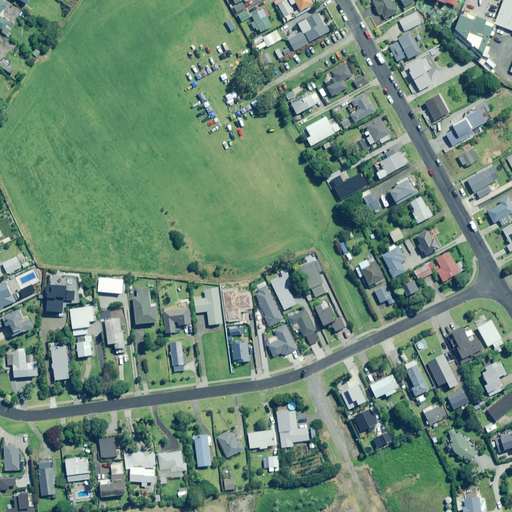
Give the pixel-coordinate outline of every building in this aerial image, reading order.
[(7,5),(0,0),(0,28),(9,34),(15,25),(4,17),(6,13),(3,11),(7,5)] [(287,1),(285,2),(283,0),(278,0),(274,3),(275,6),(277,5),(284,17),(293,12),(287,1)] [(288,0),(291,6),(296,3),(300,11),(313,5),(310,0),(288,0)] [(373,0),(372,1),(373,3),(372,4),(378,14),(379,13),(379,15),(381,14),(384,19),(398,11),(394,3),(393,4),(390,0),(373,0)] [(511,0),(501,0),(494,20),(511,26),(511,0)] [(245,9),(243,3),(234,8),(236,13),(245,9)] [(272,27),(262,10),(251,16),(261,33),(272,27)] [(250,18),(246,11),(238,16),(242,22),(250,18)] [(328,23),(322,11),(298,24),(302,32),(288,40),(294,51),(330,32),(326,24),(328,23)] [(420,22),(415,11),(398,20),(403,31),(420,22)] [(472,17),(459,13),(450,36),(479,61),(491,24),(484,22),(485,18),(474,13),(472,17)] [(235,29),(229,19),(224,22),(231,32),(235,29)] [(420,51),(408,30),(396,36),(397,39),(388,45),(396,60),(406,55),(407,57),(420,51)] [(280,39),(276,31),(267,36),(271,44),(280,39)] [(267,46),(261,37),(253,42),(258,51),(267,46)] [(283,57),(279,50),(275,52),(279,59),(283,57)] [(272,62),(267,54),(262,57),(267,65),(272,62)] [(406,67),(419,90),(431,83),(425,70),(430,67),(424,57),(406,67)] [(353,77),(347,66),(333,74),(337,82),(327,88),(332,97),(347,88),(344,82),(353,77)] [(366,84),(363,77),(353,82),(357,89),(366,84)] [(316,90),(312,83),(308,85),(312,92),(316,90)] [(305,91),(302,87),(295,91),(298,95),(305,91)] [(296,96),(292,90),(285,94),(288,100),(296,96)] [(321,102),(315,92),(291,106),(296,116),(321,102)] [(449,111),(438,92),(423,101),(434,120),(449,111)] [(365,93),(352,101),(355,106),(358,105),(361,109),(350,116),(355,124),(376,111),(365,93)] [(490,111),(486,103),(475,109),(477,112),(453,126),(455,129),(445,134),(452,147),(474,135),(472,131),(492,120),(488,112),(490,111)] [(335,134),(326,117),(306,128),(311,137),(307,139),(311,147),(335,134)] [(352,126),(348,119),(341,123),(345,130),(352,126)] [(391,139),(380,119),(367,127),(369,131),(364,134),(370,145),(380,140),(382,144),(391,139)] [(369,149),(362,139),(357,143),(363,152),(369,149)] [(392,151),(389,145),(379,149),(383,156),(392,151)] [(479,160),(473,149),(462,155),(468,166),(479,160)] [(380,180),(406,165),(409,163),(406,159),(403,160),(399,153),(380,163),(383,170),(376,174),(380,180)] [(499,180),(492,165),(476,173),(477,175),(467,181),(473,193),(476,192),(479,199),(492,192),(488,185),(499,180)] [(396,203),(416,190),(409,179),(389,191),(396,203)] [(380,208),(372,194),(363,199),(371,213),(380,208)] [(427,208),(421,197),(410,203),(415,212),(412,213),(418,224),(433,216),(428,207),(427,208)] [(511,220),(509,216),(511,214),(511,204),(511,205),(508,198),(499,203),(501,205),(487,213),(493,224),(499,221),(502,226),(511,220)] [(511,224),(502,230),(510,245),(506,247),(510,253),(511,251),(511,224)] [(442,247),(436,236),(440,234),(436,226),(432,228),(427,231),(416,237),(420,245),(418,246),(422,253),(424,251),(426,256),(442,247)] [(403,238),(399,229),(389,234),(394,243),(403,238)] [(401,263),(404,262),(402,258),(404,257),(399,248),(397,249),(390,252),(381,257),(389,270),(393,279),(405,272),(401,263)] [(436,260),(438,263),(430,267),(428,264),(413,272),(418,282),(433,273),(435,276),(438,275),(442,283),(460,273),(449,253),(436,260)] [(309,284),(313,293),(315,298),(326,293),(322,285),(324,284),(319,274),(324,272),(316,254),(306,258),(308,263),(300,267),(309,284)] [(22,268),(17,257),(2,264),(7,275),(22,268)] [(373,257),(367,260),(359,264),(360,267),(355,269),(360,278),(364,276),(369,286),(375,283),(376,285),(385,281),(373,257)] [(46,276),(45,300),(44,312),(67,314),(68,304),(78,304),(79,278),(46,276)] [(288,284),(284,277),(278,280),(278,278),(270,282),(284,311),(296,305),(287,285),(288,284)] [(123,280),(99,278),(98,292),(122,294),(123,280)] [(417,286),(414,280),(402,286),(407,297),(419,291),(417,286)] [(15,303),(7,283),(0,285),(0,310),(4,309),(3,308),(15,303)] [(395,302),(386,285),(374,291),(380,304),(387,300),(390,305),(395,302)] [(268,289),(267,286),(258,290),(260,293),(255,295),(270,327),(285,320),(270,288),(268,289)] [(151,307),(149,288),(136,290),(137,297),(132,298),(136,325),(158,322),(156,306),(151,307)] [(222,324),(217,288),(203,291),(204,296),(194,298),(196,314),(207,312),(209,326),(222,324)] [(336,319),(329,302),(314,308),(322,327),(331,323),(335,332),(345,328),(340,317),(336,319)] [(94,322),(92,307),(70,310),(73,330),(75,329),(76,336),(88,334),(87,328),(90,328),(90,322),(94,322)] [(191,324),(189,308),(163,312),(166,334),(181,332),(180,326),(191,324)] [(24,322),(18,310),(4,317),(13,338),(33,328),(29,319),(24,322)] [(315,332),(305,310),(288,318),(292,326),(298,340),(315,332)] [(119,319),(111,320),(110,312),(100,313),(102,322),(105,321),(108,345),(115,344),(116,354),(126,353),(123,332),(121,333),(119,319)] [(498,322),(493,313),(489,315),(494,324),(498,322)] [(504,344),(491,321),(486,324),(484,319),(481,321),(483,326),(478,329),(488,347),(493,344),(495,349),(504,344)] [(248,334),(247,326),(227,328),(228,341),(235,341),(234,335),(248,334)] [(285,354),(286,356),(297,350),(286,326),(275,331),(279,341),(269,346),(274,357),(281,354),(282,355),(285,354)] [(465,333),(462,327),(448,334),(451,340),(454,338),(461,351),(456,354),(462,365),(467,363),(464,358),(482,349),(477,338),(475,334),(474,335),(471,330),(465,333)] [(316,334),(306,338),(309,344),(318,339),(316,334)] [(95,355),(91,336),(76,339),(79,358),(95,355)] [(95,337),(101,368),(108,366),(102,336),(95,337)] [(249,362),(247,343),(243,344),(242,341),(235,342),(235,345),(231,345),(234,364),(238,363),(249,362)] [(183,355),(181,342),(170,343),(174,372),(184,371),(183,365),(187,365),(186,355),(183,355)] [(70,379),(66,346),(50,348),(54,381),(70,379)] [(26,363),(25,350),(17,350),(17,352),(7,353),(8,370),(13,370),(14,378),(38,377),(37,363),(26,363)] [(421,373),(415,359),(403,364),(413,385),(409,386),(414,398),(417,396),(420,403),(426,401),(422,394),(430,390),(421,373)] [(451,372),(446,361),(430,368),(432,372),(439,386),(448,382),(451,387),(455,385),(450,373),(451,372)] [(506,374),(500,361),(485,368),(487,372),(483,374),(487,385),(485,386),(489,397),(502,391),(500,386),(502,385),(499,378),(506,374)] [(398,388),(392,375),(370,387),(376,399),(385,394),(387,397),(395,393),(394,390),(398,388)] [(467,393),(463,384),(457,386),(460,396),(467,393)] [(511,409),(511,391),(488,411),(496,422),(511,409)] [(473,407),(475,411),(481,409),(481,407),(486,405),(484,402),(473,407)] [(288,412),(287,405),(275,407),(282,449),(293,447),(293,443),(309,440),(307,428),(298,430),(295,411),(288,412)] [(447,417),(442,405),(424,413),(430,425),(447,417)] [(376,429),(374,426),(378,424),(370,408),(351,417),(354,423),(356,422),(361,433),(367,430),(368,433),(376,429)] [(454,429),(448,432),(452,438),(449,439),(454,453),(472,461),(478,452),(466,443),(460,433),(457,435),(454,429)] [(275,446),(273,430),(248,434),(250,449),(260,448),(260,450),(267,448),(267,447),(275,446)] [(231,438),(229,433),(218,438),(227,458),(245,450),(241,441),(238,442),(235,436),(231,438)] [(392,442),(388,433),(373,439),(377,449),(392,442)] [(212,436),(207,437),(207,436),(194,437),(199,468),(211,466),(208,446),(213,446),(212,436)] [(24,455),(20,455),(20,445),(4,445),(4,471),(20,471),(24,471),(24,455)] [(183,464),(181,452),(158,455),(162,484),(168,484),(167,479),(183,477),(183,472),(187,471),(186,464),(183,464)] [(65,460),(68,483),(92,480),(89,456),(65,460)] [(279,471),(278,457),(268,458),(270,472),(279,471)] [(126,495),(123,465),(110,466),(112,480),(100,481),(101,498),(126,495)] [(147,483),(154,483),(155,470),(145,470),(145,468),(131,468),(130,482),(142,483),(142,487),(147,487),(147,483)] [(37,486),(40,485),(42,497),(52,496),(52,499),(56,499),(54,482),(56,482),(54,469),(39,471),(40,481),(36,481),(37,486)] [(235,490),(233,479),(224,480),(225,491),(235,490)] [(478,500),(476,488),(463,490),(464,500),(458,501),(459,511),(482,511),(483,511),(487,511),(485,499),(478,500)] [(34,511),(33,494),(19,495),(21,508),(17,509),(17,511),(34,511)]
